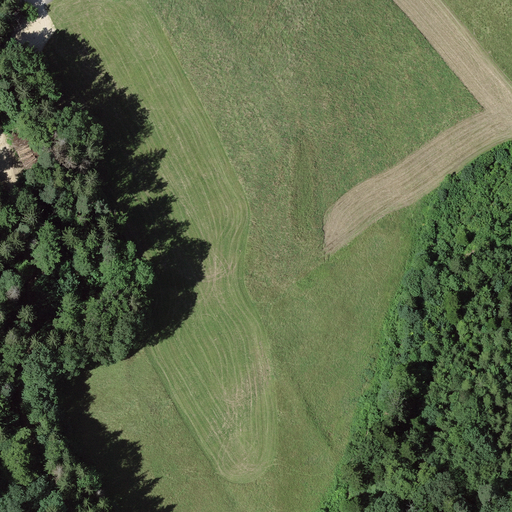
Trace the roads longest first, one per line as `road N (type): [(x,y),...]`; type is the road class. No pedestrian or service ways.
road 1 (track): [(72,511),(43,466),(24,401),(21,255),(0,156)]
road 2 (track): [(511,91),(432,0)]
